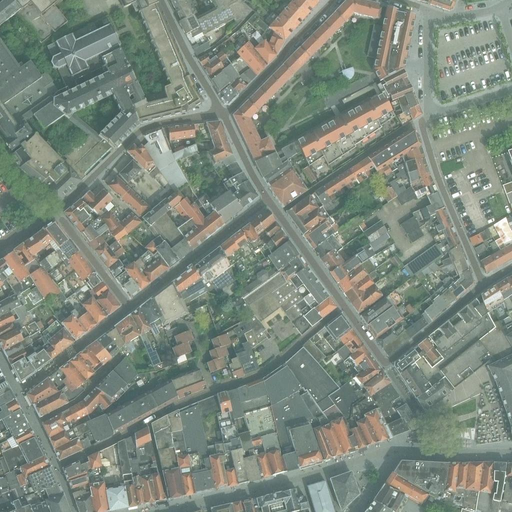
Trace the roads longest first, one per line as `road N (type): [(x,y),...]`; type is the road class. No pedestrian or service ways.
road 1 (residential): [(267,200),(128,308),(55,212)]
road 2 (residential): [(147,420),(265,371),(343,306)]
road 3 (residential): [(219,110),(136,134),(55,212)]
road 4 (residential): [(343,306),(385,365),(482,285)]
road 5 (residential): [(427,116),(438,179),(482,285)]
road 6 (residential): [(224,116),(335,0)]
road 7 (residential): [(267,200),(343,306)]
road 8 (residential): [(161,0),(219,110)]
